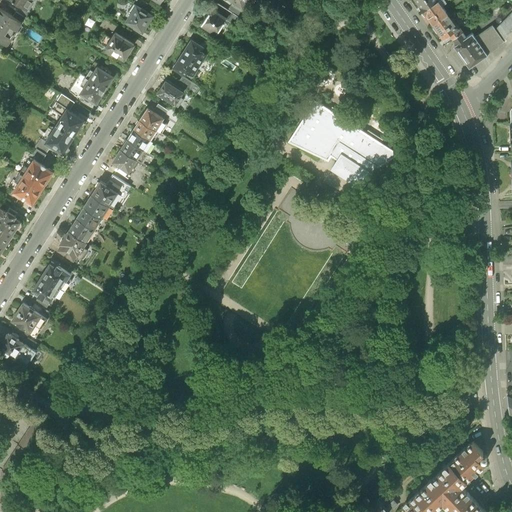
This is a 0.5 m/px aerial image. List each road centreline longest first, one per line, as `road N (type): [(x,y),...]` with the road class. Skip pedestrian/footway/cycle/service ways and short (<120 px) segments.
road 1 (tertiary): [(462,109),(483,177),(492,401),(511,487)]
road 2 (residential): [(0,296),(188,0)]
road 3 (tertiary): [(387,0),(462,109)]
